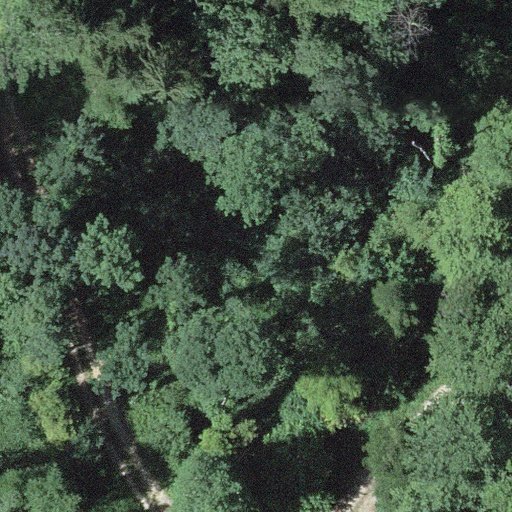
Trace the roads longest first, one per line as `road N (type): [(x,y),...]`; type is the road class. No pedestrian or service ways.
road 1 (track): [(0,78),(76,330),(134,486),(156,511)]
road 2 (track): [(350,511),(421,412),(511,331)]
